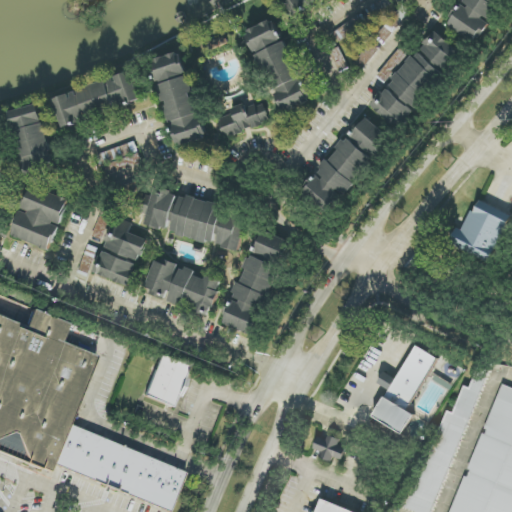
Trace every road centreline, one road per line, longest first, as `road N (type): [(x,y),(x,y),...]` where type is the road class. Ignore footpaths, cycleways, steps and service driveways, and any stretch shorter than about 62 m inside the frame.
road 1 (residential): [(438,0),(272,189),(159,159),(85,182)]
road 2 (secondary): [(511,61),(362,250),(277,381)]
road 3 (secondary): [(299,402),(387,270),(511,119)]
road 4 (residential): [(277,381),(0,254)]
road 5 (residential): [(159,159),(144,118),(84,137),(83,245),(52,278)]
road 6 (residential): [(362,250),(448,315),(511,334)]
road 7 (secondary): [(277,381),(211,511)]
road 8 (residential): [(339,111),(314,50),(367,0)]
road 9 (secondary): [(247,511),(299,402)]
